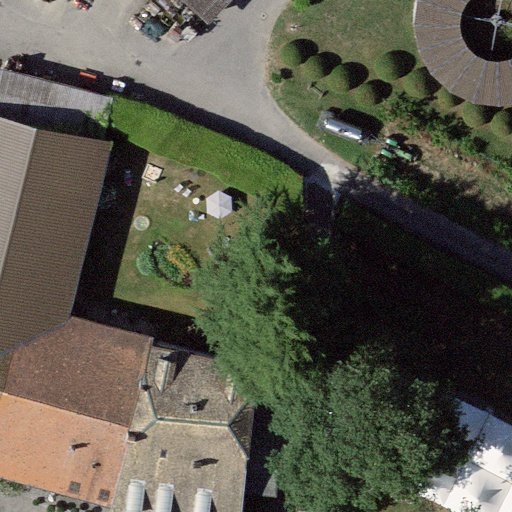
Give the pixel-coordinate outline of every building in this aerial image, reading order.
[(232,0),(187,0),(211,23),(232,0)] [(511,0),(422,0),(420,23),(424,49),(434,72),(454,90),(479,101),(505,104),(511,102),(511,0)] [(0,110),(107,138),(117,97),(0,66),(0,110)] [(0,301),(71,316),(116,140),(107,138),(0,110),(0,301)] [(0,301),(0,474),(117,507),(156,340),(158,335),(71,316),(0,301)] [(156,340),(117,507),(115,511),(248,511),(251,490),(263,393),(266,362),(156,340)] [(289,396),(263,393),(251,490),(281,494),(284,466),(302,467),(305,426),(288,424),(289,396)] [(511,420),(493,415),(476,477),(511,486),(511,420)]
